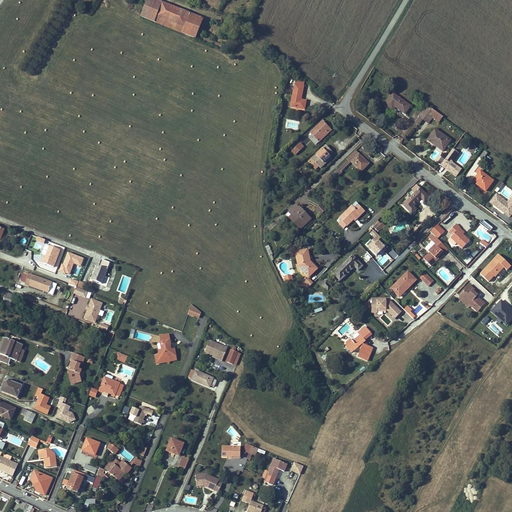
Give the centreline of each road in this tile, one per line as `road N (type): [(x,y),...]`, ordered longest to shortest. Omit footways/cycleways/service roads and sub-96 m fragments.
road 1 (residential): [(511,238),(347,111),(346,99),(404,0)]
road 2 (residential): [(193,346),(128,511)]
road 3 (unknown): [(0,221),(94,256),(92,279)]
